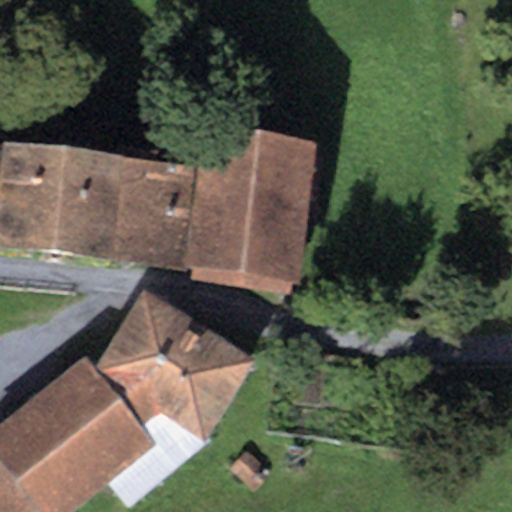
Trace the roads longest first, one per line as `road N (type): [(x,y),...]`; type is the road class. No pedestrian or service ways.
road 1 (track): [(511,350),(371,348),(182,293),(0,268)]
road 2 (track): [(0,353),(133,285)]
